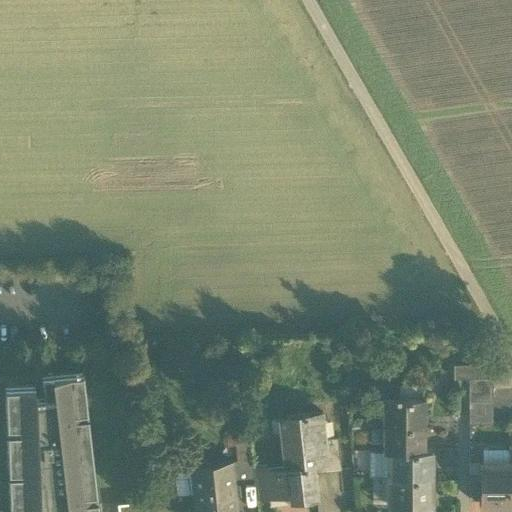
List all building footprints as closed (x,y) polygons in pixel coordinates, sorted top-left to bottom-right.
[(453,377),(468,377),(485,377),(485,363),(453,364),(453,377)] [(29,510),(28,511),(98,511),(82,370),(41,375),(43,396),(35,397),(34,384),(4,386),(9,511),(29,510)] [(468,377),(468,389),(492,388),(492,377),(485,377),(468,377)] [(396,380),(396,381),(396,394),(422,394),(421,380),(396,380)] [(380,394),(396,394),(396,381),(380,382),(380,394)] [(468,389),(468,400),(492,400),(492,388),(468,389)] [(423,394),(422,394),(396,394),(380,394),(381,423),(423,422),(423,394)] [(468,400),(468,411),(492,411),(492,400),(468,400)] [(295,487),(296,497),(316,495),(313,471),(312,462),(326,461),(323,436),(320,410),(285,414),(290,456),(283,457),(284,465),(267,467),(269,490),(295,487)] [(492,422),(492,411),(468,411),(468,422),(492,422)] [(278,414),(283,457),(290,456),(285,414),(278,414)] [(424,449),(423,422),(381,423),(381,449),(388,449),(424,449)] [(234,477),(253,475),(252,465),(248,434),(233,436),(235,458),(232,458),(234,477)] [(323,436),(326,461),(338,460),(336,434),(323,436)] [(430,449),(424,449),(388,449),(388,476),(430,475),(430,449)] [(189,463),(194,511),(227,511),(237,511),(234,477),(232,458),(189,463)] [(312,462),(313,471),(339,468),(338,460),(326,461),(312,462)] [(479,503),(507,503),(507,460),(479,460),(479,472),(479,498),(479,503)] [(266,463),(252,465),(253,475),(255,491),(269,490),(267,467),(266,463)] [(468,498),(479,498),(479,472),(468,472),(468,498)] [(430,503),(430,475),(388,476),(388,477),(388,502),(388,503),(430,503)] [(373,502),(388,502),(388,477),(373,477),(373,502)] [(117,503),(118,511),(146,511),(145,499),(117,503)]
